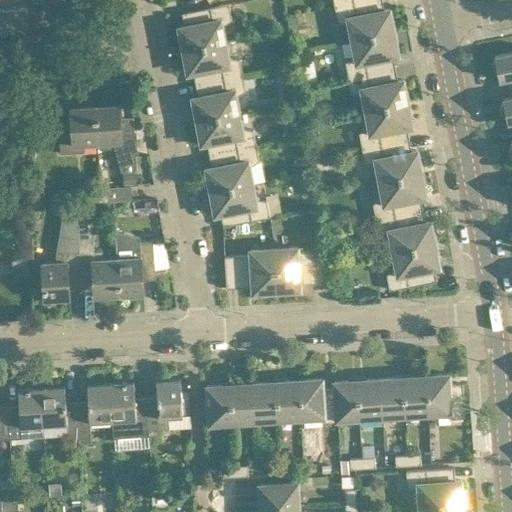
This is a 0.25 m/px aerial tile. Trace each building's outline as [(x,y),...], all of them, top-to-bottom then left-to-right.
[(350,22),(353,39),(396,31),(393,20),(392,20),(389,7),(380,9),(378,0),(365,0),(335,6),(338,21),(350,22)] [(180,39),(182,49),(225,40),(222,25),(232,19),(229,3),(186,11),(188,24),(179,26),(182,38),(180,39)] [(26,5),(0,5),(0,43),(24,43),(23,29),(27,29),(27,19),(26,5)] [(297,15),(287,17),(289,29),(299,27),(297,15)] [(346,60),(349,77),(391,68),(389,56),(398,54),(396,41),(398,41),(396,31),(353,39),(356,54),(346,60)] [(356,54),(353,39),(341,41),(344,56),(356,54)] [(198,70),(200,82),(243,73),(240,58),(228,56),(225,40),(182,49),(184,59),(185,59),(188,72),(198,70)] [(499,79),(508,78),(511,96),(511,95),(511,51),(494,55),(495,59),(493,63),(495,73),(498,75),(499,79)] [(293,53),(284,55),(286,63),(295,61),(293,53)] [(304,86),(317,84),(312,56),(300,58),(304,86)] [(363,93),(367,110),(409,101),(407,91),(406,91),(403,78),(394,80),(391,68),(349,77),(352,91),(363,93)] [(194,110),(196,120),(239,111),(236,95),(246,90),(243,73),(200,82),(203,94),(193,96),(195,109),(194,110)] [(511,95),(511,96),(503,97),(503,102),(501,105),(503,115),(506,117),(507,122),(511,120),(511,139),(511,140),(511,95)] [(95,105),(97,142),(113,141),(121,171),(137,170),(134,122),(121,122),(120,103),(117,103),(117,100),(103,101),(103,104),(95,105)] [(359,130),(362,147),(405,139),(403,126),(412,125),(410,112),(411,111),(409,101),(367,110),(369,125),(359,130)] [(84,143),(97,142),(95,105),(71,106),(71,118),(58,119),(60,152),(84,151),(84,143)] [(211,141),(214,153),(256,144),(253,128),(242,127),(239,111),(196,120),(197,130),(199,130),(202,142),(211,141)] [(377,164),(380,180),(423,172),(421,162),(419,162),(417,149),(407,151),(405,139),(362,147),(365,162),(377,164)] [(207,180),(209,191),(252,182),(249,166),(259,160),(256,144),(214,153),(216,165),(206,167),(209,180),(207,180)] [(334,154),(321,156),(322,165),(335,162),(334,154)] [(259,160),(249,166),(252,182),(264,179),(261,160),(259,160)] [(373,201),(376,218),(419,209),(416,197),(426,195),(423,182),(425,182),(423,172),(380,180),(383,195),(373,201)] [(252,182),(209,191),(211,201),(213,200),(215,213),(225,211),(227,224),(270,216),(267,199),(255,198),(252,182)] [(132,185),(106,186),(107,201),(133,199),(132,185)] [(107,201),(106,186),(75,188),(76,202),(107,201)] [(267,199),(270,216),(281,214),(277,194),(266,196),(267,199)] [(42,264),(41,264),(42,273),(43,273),(44,298),(63,297),(70,297),(69,289),(69,285),(81,284),(80,250),(78,222),(77,206),(64,207),(63,215),(57,248),(56,252),(56,260),(42,261),(42,264)] [(390,235),(393,251),(437,242),(435,232),(433,233),(430,220),(421,222),(419,209),(376,218),(379,233),(390,235)] [(78,222),(80,250),(81,284),(94,283),(94,288),(95,295),(119,294),(117,256),(103,257),(103,249),(94,249),(93,222),(78,222)] [(115,229),(117,256),(119,294),(127,293),(127,296),(141,296),(141,292),(144,292),(143,273),(156,272),(154,240),(138,241),(138,236),(117,232),(116,229),(115,229)] [(437,242),(393,251),(396,266),(386,272),(389,289),(432,280),(430,268),(439,266),(437,253),(439,253),(437,242)] [(298,245),(274,247),(277,291),(287,291),(287,289),(300,288),(300,278),(326,277),(324,248),(298,250),(298,245)] [(277,291),(274,247),(250,248),(251,253),(224,255),(226,283),(253,281),(253,291),(266,290),(266,292),(277,291)] [(465,416),(463,390),(463,382),(450,383),(449,372),(426,374),(428,412),(450,411),(451,417),(465,416)] [(426,374),(403,375),(405,414),(428,412),(426,374)] [(403,375),(380,377),(382,415),(405,414),(403,375)] [(304,378),(298,378),(301,416),(306,416),(323,415),(323,422),(338,421),(337,419),(337,418),(336,418),(334,387),(328,387),(323,387),(322,377),(304,378)] [(380,377),(357,378),(360,417),(382,415),(380,377)] [(158,403),(147,404),(149,429),(170,427),(169,415),(183,414),(180,378),(156,379),(158,403)] [(298,378),(276,380),(278,418),(301,416),(298,378)] [(335,380),(334,380),(334,387),(336,418),(337,418),(339,418),(355,417),(360,417),(357,378),(352,379),(335,380)] [(122,381),(111,382),(113,419),(114,437),(149,435),(149,429),(147,404),(136,405),(134,381),(126,381),(126,379),(122,380),(122,381)] [(255,419),(278,418),(276,380),(253,381),(255,419)] [(233,421),(255,419),(253,381),(230,383),(233,421)] [(89,408),(78,408),(79,438),(80,441),(91,440),(90,420),(113,419),(111,382),(88,384),(89,408)] [(230,383),(207,384),(209,422),(233,421),(230,383)] [(65,385),(42,387),(44,423),(67,422),(68,439),(79,438),(78,408),(67,409),(65,385)] [(20,412),(9,413),(10,438),(22,437),(44,435),(43,423),(44,423),(42,387),(30,387),(30,386),(26,386),(26,388),(18,388),(20,404),(20,412)] [(0,438),(10,438),(9,413),(0,413),(0,438)] [(375,445),(362,446),(363,457),(363,468),(376,467),(375,457),(375,445)] [(420,453),(408,454),(409,465),(421,464),(420,453)] [(408,454),(395,455),(396,466),(409,465),(408,454)] [(357,458),(350,458),(350,468),(358,468),(363,468),(363,457),(357,458)] [(293,461),(281,462),(282,473),(294,472),(293,461)] [(281,462),(268,463),(268,473),(282,473),(281,462)] [(236,475),(235,464),(223,465),(224,476),(236,475)] [(248,464),(235,464),(236,475),(249,474),(248,464)] [(419,489),(420,505),(464,502),(463,492),(461,492),(461,479),(451,479),(450,467),(406,469),(408,486),(419,489)] [(148,476),(131,478),(132,488),(148,487),(148,476)] [(259,483),(260,506),(299,503),(297,480),(259,483)] [(61,482),(49,482),(50,494),(62,494),(61,482)] [(23,483),(13,484),(14,494),(24,493),(23,483)] [(346,489),(347,500),(356,500),(356,489),(346,489)] [(80,494),(71,495),(72,504),(81,504),(80,494)] [(356,511),(356,500),(347,500),(346,511),(356,511)] [(464,511),(464,502),(420,505),(420,511),(464,511)] [(260,506),(260,511),(299,511),(299,503),(260,506)]
